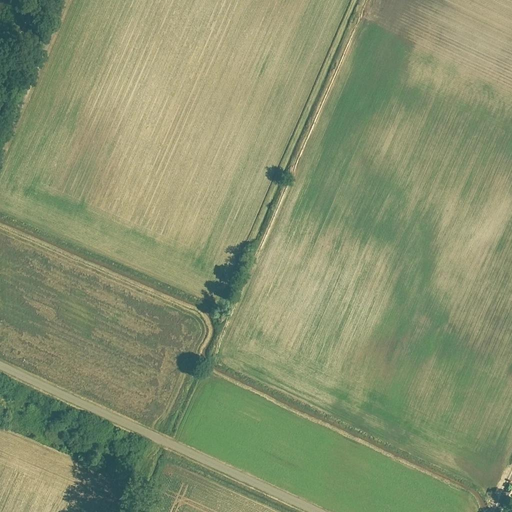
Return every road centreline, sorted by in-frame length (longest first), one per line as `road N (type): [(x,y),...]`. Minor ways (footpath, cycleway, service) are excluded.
road 1 (residential): [(316,511),(0,366)]
road 2 (track): [(65,0),(0,156)]
